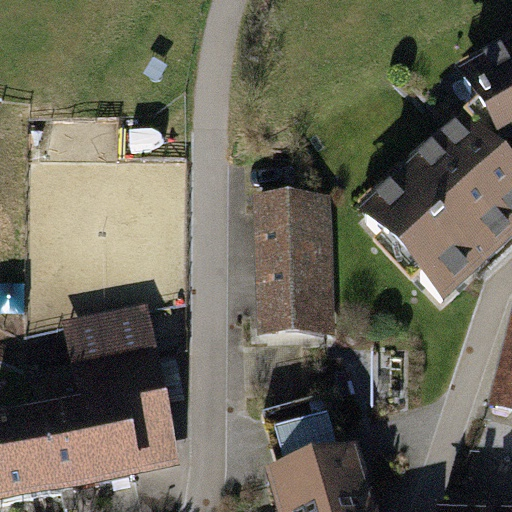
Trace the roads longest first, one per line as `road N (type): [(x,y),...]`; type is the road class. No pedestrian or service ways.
road 1 (residential): [(205,511),(214,58),(233,0)]
road 2 (residential): [(432,511),(497,303),(511,281)]
